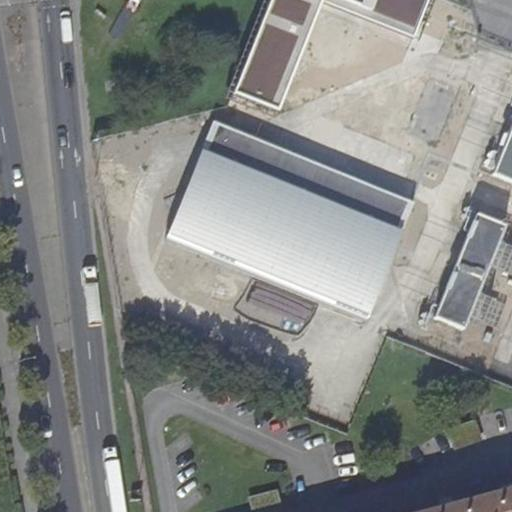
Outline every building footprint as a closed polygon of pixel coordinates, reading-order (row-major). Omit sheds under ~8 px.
[(271,0),(233,94),(279,111),(323,0),(416,36),(430,0),(271,0)] [(213,121),(165,240),(367,322),(415,203),(213,121)] [(511,126),(493,175),(511,182),(511,126)] [(507,230),(476,217),(434,321),(466,334),(507,230)] [(511,511),(511,491),(432,511),(511,511)]
